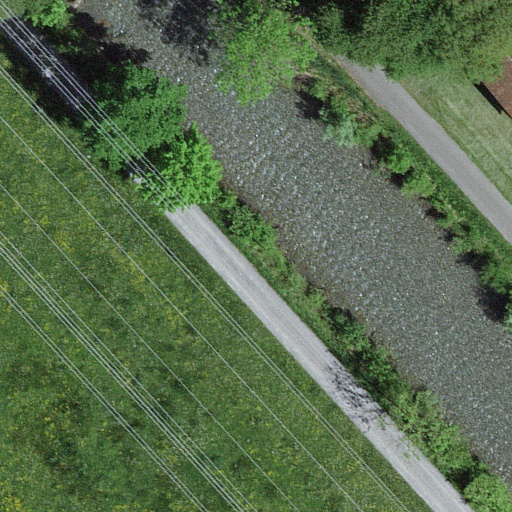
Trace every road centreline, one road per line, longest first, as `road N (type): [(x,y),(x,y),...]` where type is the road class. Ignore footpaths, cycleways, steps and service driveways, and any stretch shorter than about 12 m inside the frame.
road 1 (track): [(0,24),(442,511)]
road 2 (track): [(511,231),(301,0)]
